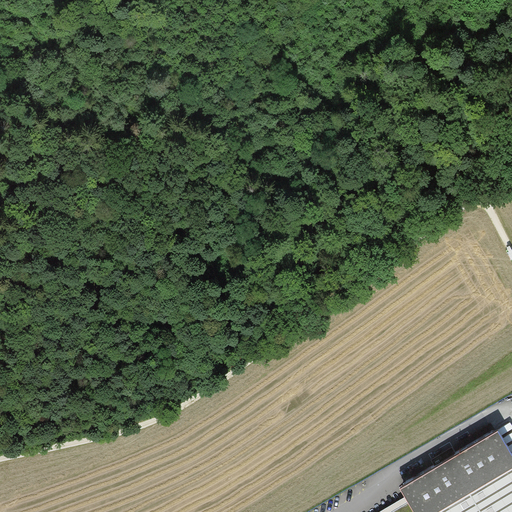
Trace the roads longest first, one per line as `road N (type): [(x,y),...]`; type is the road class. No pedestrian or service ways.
road 1 (track): [(0,460),(120,434),(192,402),(511,173)]
road 2 (unknown): [(338,511),(420,447),(497,407)]
